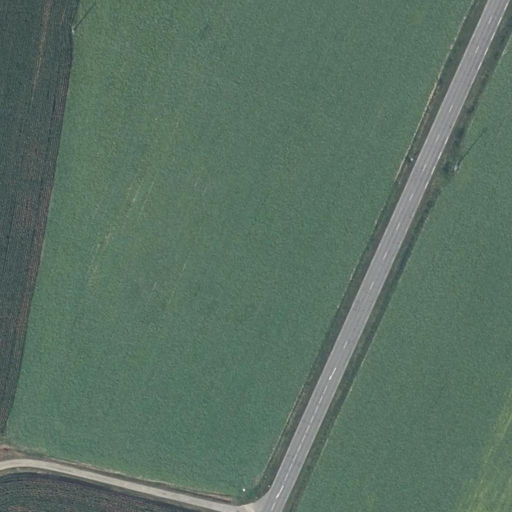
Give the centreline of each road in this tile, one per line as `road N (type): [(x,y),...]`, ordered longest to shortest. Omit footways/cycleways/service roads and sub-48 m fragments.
road 1 (secondary): [(270,511),(498,0)]
road 2 (unclassified): [(238,511),(31,463),(0,464)]
